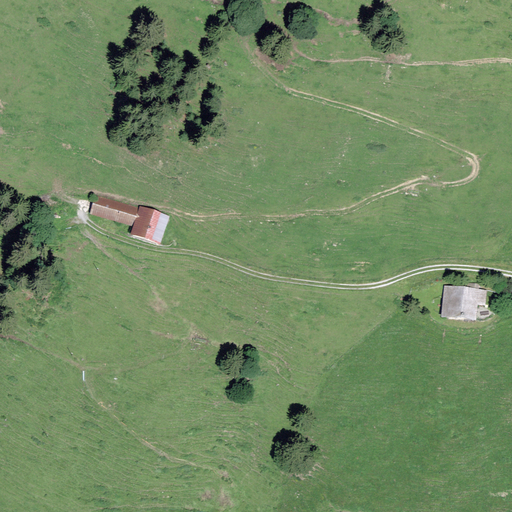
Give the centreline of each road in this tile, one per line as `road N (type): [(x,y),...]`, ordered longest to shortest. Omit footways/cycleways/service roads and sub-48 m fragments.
road 1 (track): [(511,61),(325,59),(284,31),(253,32),(249,55),(274,81),(457,149),(475,161),(472,177),(417,181),(339,212),(271,217),(193,217),(86,194),(86,220)]
road 2 (track): [(89,223),(83,222),(88,239),(196,327),(193,338),(129,362),(92,362),(85,367),(88,388),(97,406),(152,451),(227,474),(231,511)]
road 3 (track): [(89,223),(290,281),(360,287),(444,266),(511,274)]
